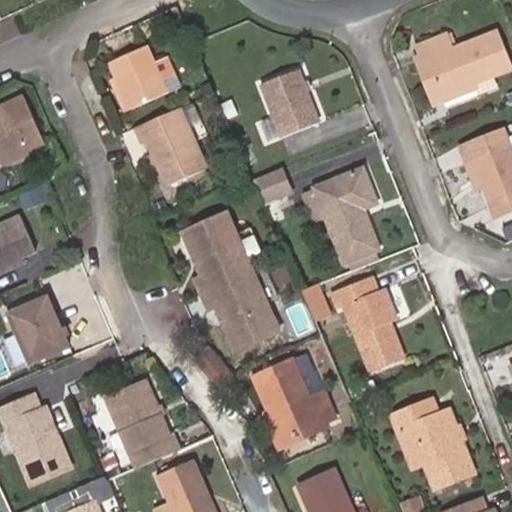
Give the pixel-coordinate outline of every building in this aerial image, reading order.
[(511,70),(497,32),(452,49),(447,35),(417,47),(421,56),(416,59),(419,67),(431,63),(444,97),(476,84),(511,70)] [(170,93),(156,63),(148,46),(109,64),(130,111),(170,93)] [(183,86),(170,57),(156,63),(170,93),(183,86)] [(435,108),(479,91),(476,84),(444,97),(431,63),(419,67),(435,108)] [(320,124),(298,70),(260,85),(281,139),(320,124)] [(46,144),(25,96),(0,107),(0,115),(1,118),(0,118),(0,160),(27,149),(29,152),(46,144)] [(209,170),(182,108),(140,126),(147,143),(152,154),(158,167),(167,188),(209,170)] [(147,143),(140,126),(136,128),(142,145),(147,143)] [(511,148),(504,128),(459,146),(477,192),(483,190),(495,220),(511,213),(511,148)] [(0,161),(2,167),(30,155),(29,152),(27,149),(0,160),(0,161)] [(158,167),(152,154),(147,156),(153,169),(158,167)] [(249,179),(260,206),(291,194),(280,166),(249,179)] [(380,251),(364,211),(379,205),(364,168),(314,188),(344,265),(380,251)] [(43,206),(38,192),(26,197),(32,211),(43,206)] [(255,272),(229,212),(182,232),(201,277),(194,280),(201,296),(255,272)] [(24,259),(37,253),(21,216),(0,225),(0,275),(25,264),(24,259)] [(282,333),(255,272),(201,296),(208,312),(216,309),(235,353),(282,333)] [(399,320),(386,288),(379,291),(373,277),(332,293),(339,309),(345,307),(371,374),(406,360),(397,337),(390,340),(385,326),(391,324),(399,320)] [(311,322),(328,316),(316,283),(299,289),(311,322)] [(70,350),(47,296),(7,313),(31,367),(70,350)] [(296,335),(310,330),(298,301),(284,307),(296,335)] [(397,337),(391,324),(385,326),(390,340),(397,337)] [(233,375),(210,347),(194,360),(218,388),(233,375)] [(338,418),(326,391),(311,397),(293,358),(252,376),(267,412),(281,444),(329,422),(338,418)] [(177,451),(146,380),(131,387),(105,399),(135,469),(177,451)] [(72,469),(47,409),(41,412),(35,398),(0,411),(0,412),(31,486),(72,469)] [(476,473),(450,410),(439,415),(433,399),(392,416),(398,433),(410,428),(424,465),(434,490),(476,473)] [(279,450),(331,428),(329,422),(281,444),(267,412),(263,414),(279,450)] [(424,465),(410,428),(398,433),(413,470),(424,465)] [(215,511),(193,461),(158,477),(171,504),(173,511),(215,511)] [(354,511),(335,468),(297,485),(308,511),(354,511)] [(418,511),(416,496),(398,499),(400,511),(418,511)] [(497,511),(496,507),(488,510),(483,496),(442,511),(497,511)] [(100,511),(96,501),(70,511),(100,511)]
